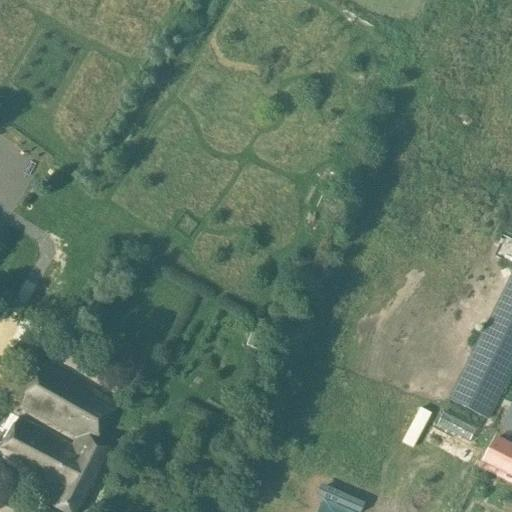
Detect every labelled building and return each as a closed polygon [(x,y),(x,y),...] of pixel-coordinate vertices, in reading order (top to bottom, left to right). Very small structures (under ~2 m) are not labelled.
[(511,274),(449,401),(489,420),(511,373),(511,274)] [(245,344),(260,350),(267,331),(253,325),(245,344)] [(16,353),(43,367),(51,352),(24,338),(16,353)] [(73,445),(22,416),(0,455),(0,464),(47,491),(42,500),(63,511),(75,511),(111,449),(98,442),(118,406),(45,366),(21,408),(76,439),(73,445)] [(511,407),(502,428),(511,433),(511,407)] [(429,429),(424,443),(454,455),(460,440),(429,429)] [(494,439),(483,462),(511,476),(511,433),(509,432),(503,443),(494,439)]
